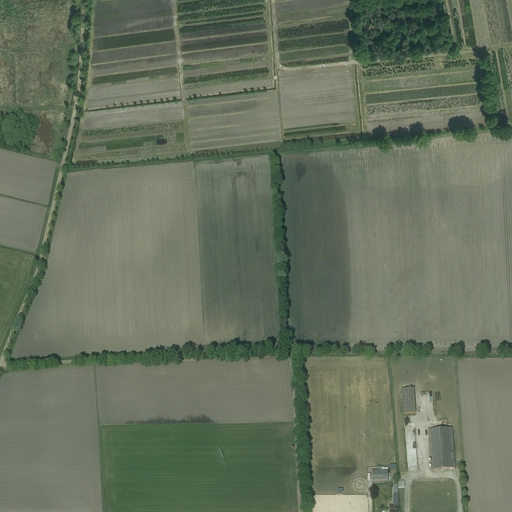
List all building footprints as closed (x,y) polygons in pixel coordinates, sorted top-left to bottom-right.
[(414,388),(402,389),(404,415),(416,414),(414,388)] [(431,469),(455,468),(452,428),(428,430),(431,469)] [(412,472),(421,471),(420,457),(411,458),(412,472)] [(371,481),(388,480),(387,470),(371,470),(371,481)] [(389,511),(398,511),(398,484),(394,485),(394,507),(389,507),(389,511)]
